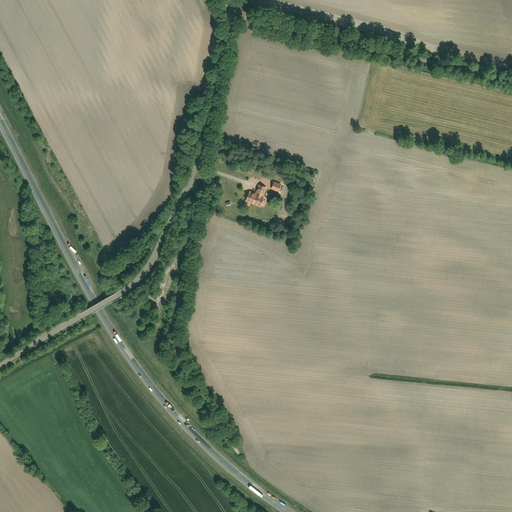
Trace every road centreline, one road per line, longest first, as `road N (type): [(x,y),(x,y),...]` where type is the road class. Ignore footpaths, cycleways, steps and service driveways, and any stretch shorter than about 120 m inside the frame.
road 1 (primary): [(0,121),(76,272),(142,376),(227,468),(285,511)]
road 2 (unclassified): [(118,292),(142,273),(192,174),(230,16)]
road 3 (residential): [(511,81),(230,16)]
road 4 (unknown): [(165,335),(192,174)]
road 5 (residential): [(0,364),(118,292)]
